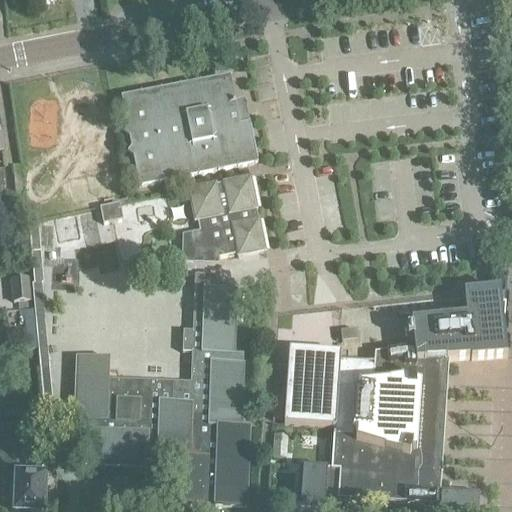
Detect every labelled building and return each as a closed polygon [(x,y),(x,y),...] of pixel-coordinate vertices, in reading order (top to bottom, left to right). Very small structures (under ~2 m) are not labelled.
[(231,78),(121,100),(140,189),(258,166),(250,125),(240,127),(231,78)] [(21,171),(4,172),(6,186),(7,201),(7,207),(24,205),(21,171)] [(183,238),(182,266),(219,267),(219,261),(237,257),(238,260),(266,254),(251,180),(188,193),(195,225),(198,224),(200,234),(183,238)] [(119,206),(100,210),(104,226),(122,222),(119,206)] [(175,210),(147,213),(151,243),(179,240),(175,210)] [(30,237),(17,238),(19,255),(32,254),(30,237)] [(197,278),(196,292),(194,334),(185,334),(184,357),(194,357),(192,387),(109,384),(110,363),(79,362),(76,424),(93,425),(92,436),(86,435),(85,466),(148,469),(149,452),(159,452),(159,459),(179,459),(177,507),(208,509),(209,502),(216,502),(216,509),(249,510),(252,430),(243,430),(246,357),(236,357),(239,294),(220,294),(221,280),(197,278)] [(11,282),(13,305),(31,304),(30,281),(11,282)] [(375,359),(374,367),(339,365),(335,430),(332,472),(328,472),(326,502),(422,509),(421,511),(479,511),(480,496),(440,493),(449,366),(507,360),(500,294),(464,297),(466,321),(458,321),(453,322),(411,326),(412,332),(406,333),(407,344),(413,344),(414,355),(375,359)] [(438,318),(457,316),(459,315),(458,305),(436,308),(438,318)] [(26,329),(36,328),(35,313),(24,313),(25,320),(26,329)] [(172,376),(168,328),(160,329),(160,323),(136,325),(137,338),(149,337),(153,378),(172,376)] [(356,332),(341,334),(342,345),(357,343),(356,332)] [(335,430),(339,365),(340,352),(289,349),(284,427),(335,430)] [(43,424),(26,428),(31,451),(48,447),(43,424)] [(287,462),(288,447),(289,438),(274,437),(272,460),(287,462)] [(299,470),(295,511),(325,511),(326,502),(328,472),(299,470)] [(44,511),(46,478),(17,477),(15,511),(44,511)]
